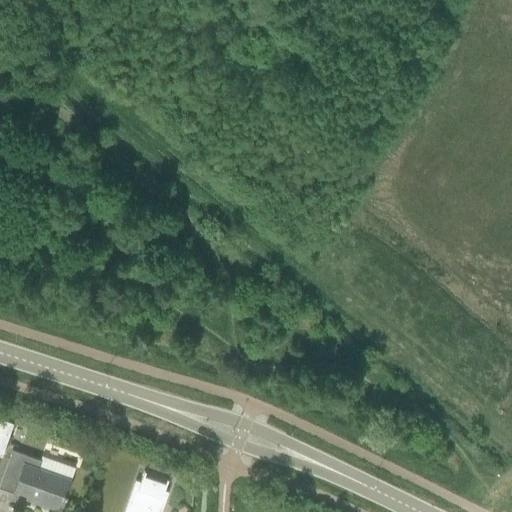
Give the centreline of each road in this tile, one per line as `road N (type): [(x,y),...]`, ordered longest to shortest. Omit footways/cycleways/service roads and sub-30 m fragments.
road 1 (track): [(295,263),(16,40)]
road 2 (unclassified): [(0,350),(174,410)]
road 3 (unclassified): [(302,459),(278,437),(243,423),(174,410)]
road 4 (unclassified): [(174,410),(202,432),(302,459)]
road 5 (unclassified): [(415,511),(302,459)]
